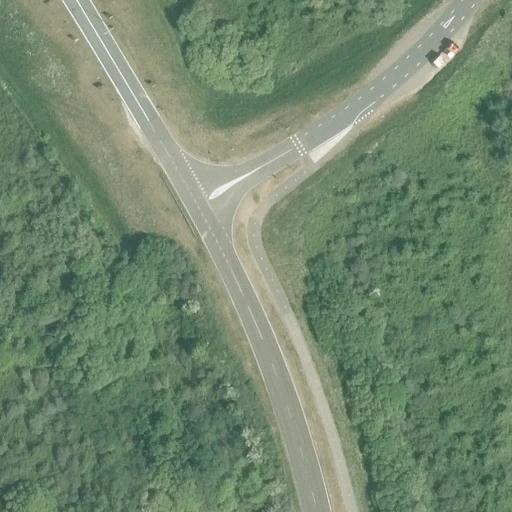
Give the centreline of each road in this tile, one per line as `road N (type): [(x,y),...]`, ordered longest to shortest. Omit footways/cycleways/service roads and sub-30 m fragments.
road 1 (unclassified): [(195,204),(370,99),(469,0)]
road 2 (tertiary): [(315,511),(276,377),(195,204)]
road 3 (tertiary): [(195,204),(74,0)]
